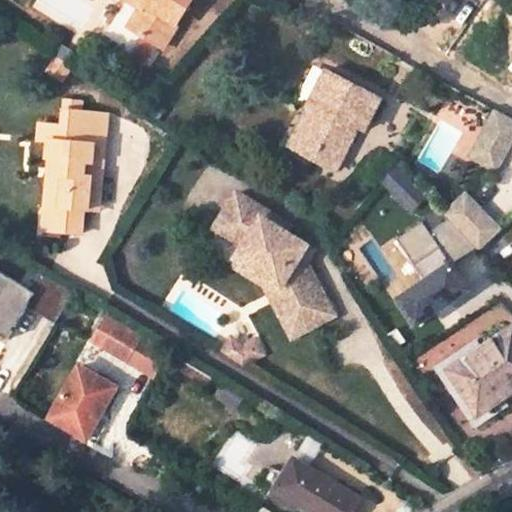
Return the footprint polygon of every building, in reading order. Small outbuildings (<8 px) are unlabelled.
[(131,29),(162,50),(176,26),(193,0),(128,0),(143,10),(131,29)] [(318,156),(314,165),(335,176),(358,131),(365,135),(381,105),(328,77),(310,113),(318,118),(302,148),(318,156)] [(84,209),(89,209),(92,169),(84,168),(84,161),(93,162),(95,147),(106,147),(109,115),(65,111),(63,127),(42,125),(40,142),(52,143),(50,159),(55,160),(54,175),(48,175),(45,209),(61,211),(60,231),(81,234),(84,209)] [(310,113),(293,146),(289,153),(314,165),(318,156),(302,148),(318,118),(310,113)] [(511,138),(511,123),(492,113),(466,159),(492,174),(511,138)] [(92,169),(89,209),(100,210),(106,147),(95,147),(93,162),(84,161),(84,168),(92,169)] [(398,167),(382,179),(409,212),(424,200),(398,167)] [(244,248),(238,256),(268,275),(287,312),(301,305),(309,319),(325,310),(328,303),(308,263),(300,259),(308,246),(287,232),(289,228),(237,195),(215,229),(244,248)] [(475,252),(497,232),(461,195),(439,215),(475,252)] [(45,209),(43,230),(60,231),(61,211),(45,209)] [(413,329),(470,290),(423,221),(382,249),(390,260),(398,254),(409,269),(384,286),(413,329)] [(308,263),(316,251),(308,246),(300,259),(308,263)] [(238,256),(233,266),(260,283),(288,338),(334,315),(328,303),(325,310),(309,319),(301,305),(287,312),(268,275),(238,256)] [(72,293),(38,273),(28,290),(0,272),(0,336),(5,339),(25,307),(53,324),(72,293)] [(138,336),(104,315),(89,340),(123,361),(138,336)] [(499,398),(511,389),(511,330),(511,329),(447,372),(476,415),(466,421),(472,430),(505,407),(499,398)] [(240,362),(260,352),(251,338),(240,345),(228,337),(220,350),(240,362)] [(466,421),(476,415),(447,372),(478,351),(472,342),(431,370),(466,421)] [(100,416),(116,390),(73,366),(43,419),(81,441),(96,414),(100,416)] [(302,511),(352,511),(358,502),(291,463),(284,474),(273,467),(261,487),(273,494),(270,498),(292,511),(293,511),(296,508),(302,511)]
